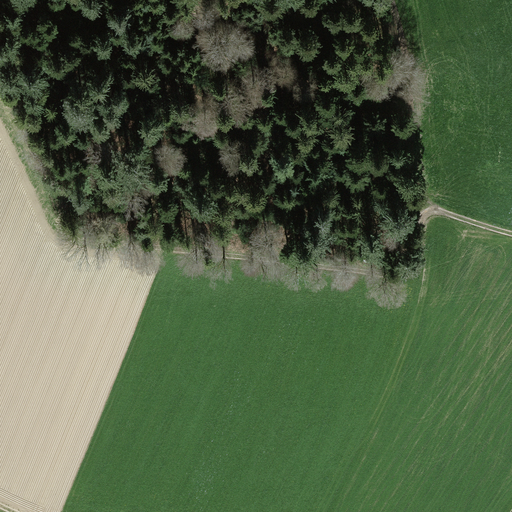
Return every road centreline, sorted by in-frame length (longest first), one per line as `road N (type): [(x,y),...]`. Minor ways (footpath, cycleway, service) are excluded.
road 1 (track): [(430,201),(321,159),(172,0)]
road 2 (track): [(389,0),(418,185),(445,210),(511,232)]
